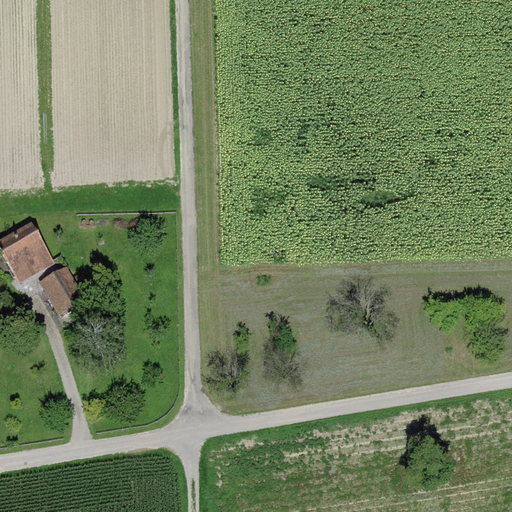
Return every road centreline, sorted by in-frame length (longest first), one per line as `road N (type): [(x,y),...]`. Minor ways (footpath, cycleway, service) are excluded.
road 1 (track): [(185,0),(195,436)]
road 2 (track): [(195,436),(511,386)]
road 3 (track): [(0,467),(195,436)]
